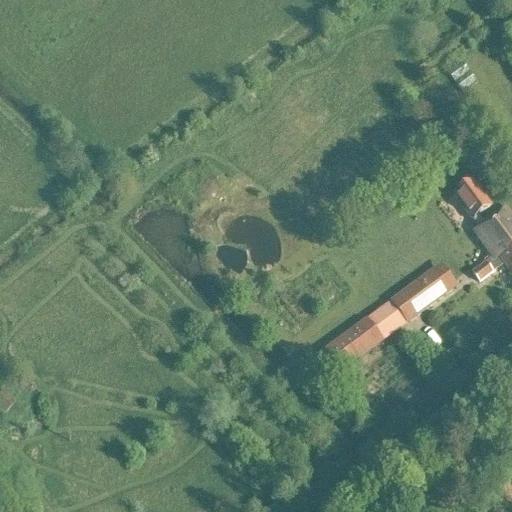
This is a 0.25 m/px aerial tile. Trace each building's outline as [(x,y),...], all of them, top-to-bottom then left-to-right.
[(422,61),(409,71),(423,89),(436,79),(422,61)] [(511,221),(504,211),(482,227),(478,221),(493,210),(473,184),(451,200),(471,226),(472,225),(477,231),(472,234),(492,261),(472,276),(479,285),(503,268),(511,279),(511,278),(511,221)] [(439,273),(390,309),(404,328),(453,292),(439,273)] [(324,354),(341,378),(383,347),(382,344),(392,337),(378,318),(368,325),(366,323),(324,354)] [(21,406),(8,395),(0,403),(0,411),(9,419),(21,406)]
